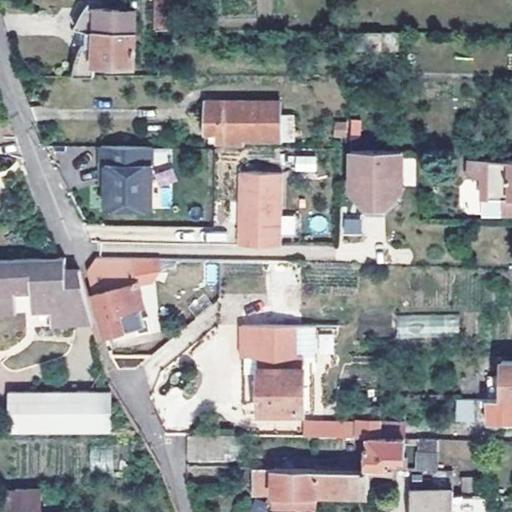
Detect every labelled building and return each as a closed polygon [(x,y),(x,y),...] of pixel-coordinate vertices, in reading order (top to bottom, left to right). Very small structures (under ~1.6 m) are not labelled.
[(155,0),(156,30),(158,30),(169,30),(169,0),(155,0)] [(79,43),(73,56),(71,65),(70,75),(92,75),(92,63),(132,63),(133,8),(87,7),(87,3),(73,26),(86,31),(86,42),(79,43)] [(356,33),(356,47),(381,48),(381,33),(356,33)] [(206,100),(205,132),(217,132),(217,142),(243,142),(244,138),(278,139),(279,101),(206,100)] [(279,101),(278,139),(290,139),(291,101),(279,101)] [(205,142),(217,142),(217,132),(205,132),(205,142)] [(153,146),(102,145),(101,163),(107,163),(106,184),(105,207),(152,209),(153,146)] [(384,207),(390,200),(400,190),(400,151),(350,151),(348,189),(358,199),(366,207),(384,207)] [(294,170),(315,171),(316,156),(295,155),(294,170)] [(511,218),(511,161),(469,160),(469,181),(481,181),(482,202),(503,202),(503,219),(511,218)] [(240,171),(238,244),(281,246),(283,173),(240,171)] [(396,207),(390,200),(384,207),(366,207),(358,199),(353,204),(363,216),(385,217),(396,207)] [(362,238),(361,217),(339,219),(341,239),(362,238)] [(60,268),(60,256),(0,257),(0,309),(46,308),(47,321),(93,320),(79,267),(60,268)] [(95,256),(87,269),(105,335),(137,326),(143,330),(149,322),(144,318),(135,285),(155,279),(158,268),(155,258),(95,256)] [(459,336),(459,314),(395,315),(396,337),(459,336)] [(241,358),(244,358),(271,358),(293,358),(293,357),(303,357),(302,325),(240,324),(241,358)] [(259,373),(258,412),(303,412),(303,357),(293,357),(293,358),(271,358),(244,358),(244,373),(259,373)] [(511,400),(511,364),(500,364),(500,383),(487,383),(487,400),(511,400)] [(244,411),(258,412),(259,373),(244,373),(244,411)] [(8,432),(108,431),(108,387),(7,389),(8,432)] [(455,399),(455,423),(477,423),(478,399),(455,399)] [(511,400),(487,400),(486,420),(511,420),(511,400)] [(379,436),(379,420),(379,418),(365,418),(365,424),(365,436),(368,435),(379,436)] [(379,420),(379,436),(404,437),(404,421),(379,420)] [(359,435),(365,436),(365,424),(320,423),(319,435),(359,435)] [(404,437),(379,436),(368,435),(368,445),(366,445),(366,468),(368,468),(404,469),(404,451),(404,437)] [(438,438),(404,437),(404,451),(419,451),(438,451),(438,438)] [(442,459),(469,457),(467,440),(441,442),(442,459)] [(438,451),(419,451),(419,469),(438,469),(438,451)] [(367,495),(368,468),(366,468),(254,467),(254,485),(274,485),(274,493),(288,493),(289,498),(302,499),(302,494),(367,495)] [(452,511),(452,490),(410,490),(410,511),(452,511)]
